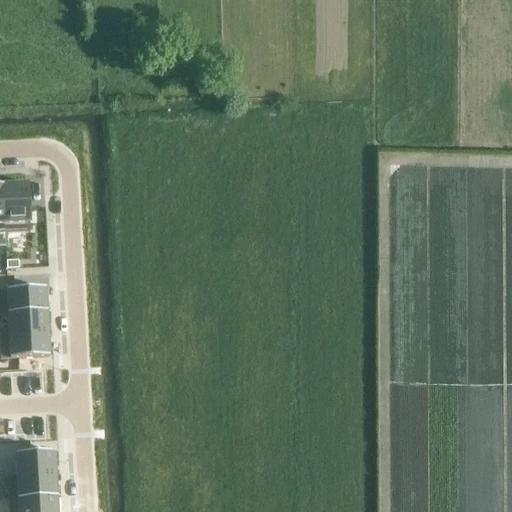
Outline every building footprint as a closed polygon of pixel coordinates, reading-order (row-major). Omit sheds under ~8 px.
[(27,185),(2,186),(5,235),(29,234),(27,185)] [(17,258),(5,259),(6,267),(18,266),(17,258)] [(45,290),(0,292),(0,315),(46,313),(45,290)] [(46,313),(0,315),(0,317),(7,317),(8,336),(0,336),(0,338),(47,336),(46,313)] [(47,336),(0,338),(0,361),(49,359),(47,336)] [(14,456),(15,478),(55,477),(54,453),(14,456)] [(15,478),(6,479),(7,502),(56,499),(55,477),(15,478)] [(56,511),(56,499),(7,502),(7,511),(56,511)]
